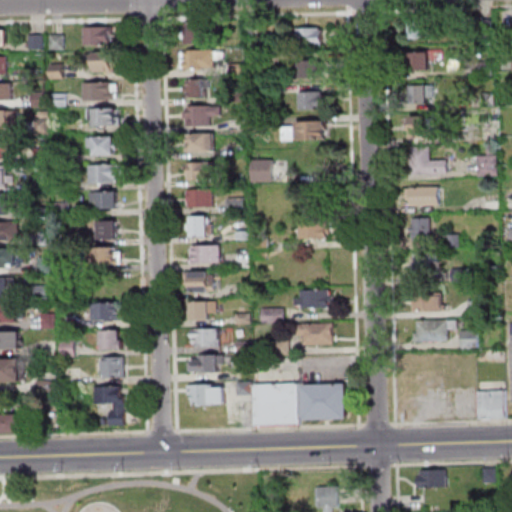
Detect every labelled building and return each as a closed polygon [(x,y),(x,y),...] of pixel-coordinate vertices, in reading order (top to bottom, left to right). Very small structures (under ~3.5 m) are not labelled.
[(428,21),(413,21),(413,39),(428,39),(428,21)] [(188,44),(188,23),(217,23),(218,34),(211,34),(212,43),(188,44)] [(247,23),(256,23),(257,36),(248,36),(247,23)] [(480,38),(480,24),(493,24),(493,38),(480,38)] [(113,44),(87,44),(87,27),(112,27),(113,44)] [(325,44),(300,45),(299,28),(321,28),(321,29),(324,29),(325,44)] [(0,47),(0,29),(8,29),(8,44),(2,44),(2,47),(0,47)] [(53,35),(66,34),(66,50),(53,50),(53,35)] [(31,36),(46,36),(46,50),(31,51),(31,36)] [(443,50),(412,51),(412,70),(431,70),(431,60),(444,60),(443,50)] [(184,69),(183,52),(227,51),(228,60),(217,61),(218,68),(206,69),(203,70),(200,70),(198,69),(184,69)] [(285,60),(273,61),(273,51),(285,51),(285,60)] [(95,71),(94,52),(115,52),(115,73),(108,73),(108,71),(95,71)] [(10,74),(0,74),(0,57),(10,57),(10,74)] [(300,78),(300,61),(322,60),(322,64),(325,64),(325,78),(300,78)] [(481,61),(482,74),(495,74),(495,61),(481,61)] [(246,63),(246,73),(233,74),(233,63),(246,63)] [(66,64),(66,79),(53,79),(53,64),(66,64)] [(41,69),(41,79),(28,79),(28,69),(41,69)] [(190,99),(189,80),(211,79),(212,89),(207,89),(208,98),(190,99)] [(88,100),(87,83),(114,82),(114,99),(88,100)] [(0,99),(0,83),(15,83),(15,99),(0,99)] [(274,93),(274,84),(286,84),(286,92),(274,93)] [(435,86),(413,87),(414,104),(429,104),(429,99),(436,98),(435,86)] [(35,92),(48,92),(48,106),(35,107),(35,92)] [(302,110),(302,92),(324,92),(324,95),(327,95),(327,109),(302,110)] [(482,93),(482,107),(497,107),(496,92),(482,93)] [(69,93),(69,107),(56,107),(55,93),(69,93)] [(232,94),(246,94),(246,102),(232,102),(232,94)] [(190,127),(190,106),(212,106),(212,107),(223,107),(223,116),(213,116),(213,127),(190,127)] [(119,124),(95,124),(95,117),(91,117),(91,107),(119,107),(119,124)] [(21,127),(0,127),(0,111),(20,111),(21,127)] [(414,116),(414,118),(407,119),(407,131),(412,131),(412,137),(418,137),(418,134),(438,133),(438,118),(430,118),(430,116),(414,116)] [(51,119),(51,133),(37,133),(37,119),(51,119)] [(266,133),(251,133),(250,119),(265,119),(266,133)] [(286,141),(285,127),(300,126),(300,121),(327,121),(328,141),(286,141)] [(217,152),(192,152),(192,133),(216,132),(217,152)] [(98,154),(98,148),(89,148),(89,138),(117,137),(117,154),(98,154)] [(13,151),(8,151),(8,158),(0,158),(0,142),(12,142),(13,151)] [(412,146),(413,173),(450,172),(449,160),(433,160),(432,145),(412,146)] [(56,148),(70,148),(70,162),(57,162),(56,148)] [(37,149),(52,149),(52,162),(37,162),(37,149)] [(480,155),(480,176),(500,176),(500,155),(480,155)] [(255,182),(254,161),(274,160),(275,182),(255,182)] [(192,181),(191,163),(218,163),(218,180),(192,181)] [(118,183),(93,184),(93,166),(125,166),(125,179),(118,179),(118,183)] [(8,187),(0,187),(0,167),(8,167),(8,176),(16,176),(16,183),(8,183),(8,187)] [(51,177),(51,190),(38,190),(38,177),(51,177)] [(71,178),(71,190),(58,190),(58,178),(71,178)] [(443,188),(410,188),(410,200),(414,200),(414,206),(443,206),(443,188)] [(216,207),(192,208),(191,190),(216,190),(216,207)] [(103,210),(103,203),(94,203),(94,194),(119,193),(119,209),(103,210)] [(486,195),(487,210),(500,210),(500,194),(486,195)] [(0,195),(8,195),(9,214),(0,214),(0,195)] [(231,213),(231,199),(247,199),(247,213),(231,213)] [(59,217),(58,204),(72,204),(72,217),(59,217)] [(39,219),(39,209),(53,209),(53,218),(39,219)] [(210,237),(194,237),(194,231),(190,231),(189,224),(194,224),(194,216),(210,216),(210,237)] [(433,219),(416,220),(417,242),(434,241),(433,219)] [(118,239),(102,239),(102,221),(117,221),(118,239)] [(303,239),(303,222),(329,221),(330,239),(303,239)] [(21,240),(0,240),(0,223),(21,223),(21,240)] [(73,232),(73,245),(58,245),(58,232),(73,232)] [(252,240),(239,240),(239,233),(252,232),(252,240)] [(54,233),(54,246),(41,246),(41,233),(54,233)] [(447,235),(447,248),(463,247),(462,234),(447,235)] [(255,259),(254,240),(272,240),(272,254),(269,259),(255,259)] [(193,263),(192,256),(195,256),(195,246),(223,245),(224,262),(193,263)] [(123,264),(99,265),(99,247),(117,247),(117,252),(122,252),(123,264)] [(0,249),(18,249),(19,264),(12,264),(12,267),(0,267),(0,249)] [(417,253),(418,262),(416,262),(416,274),(434,274),(434,262),(443,261),(442,253),(417,253)] [(239,269),(239,256),(252,255),(252,269),(239,269)] [(42,273),(41,258),(55,258),(56,273),(42,273)] [(74,259),(74,273),(59,273),(59,259),(74,259)] [(455,269),(455,283),(471,283),(470,269),(455,269)] [(194,291),(194,271),(212,271),(212,291),(194,291)] [(10,296),(0,296),(0,278),(17,278),(17,287),(10,287),(10,296)] [(52,286),(52,302),(36,302),(35,286),(52,286)] [(305,308),(305,306),(298,306),(298,299),(305,298),(305,290),(331,290),(331,308),(305,308)] [(418,313),(447,312),(446,295),(417,296),(418,313)] [(472,301),(472,315),(487,314),(486,300),(472,301)] [(194,319),(194,302),(220,302),(220,313),(212,313),(212,319),(194,319)] [(0,321),(0,303),(20,303),(20,305),(25,304),(26,321),(0,321)] [(126,320),(95,321),(95,304),(126,303),(126,320)] [(266,308),(286,308),(286,322),(266,322),(266,308)] [(45,329),(45,314),(58,314),(58,329),(45,329)] [(252,323),(240,324),(240,314),(252,314),(252,323)] [(62,329),(62,316),(76,315),(76,329),(62,329)] [(451,340),(451,330),(460,330),(459,319),(420,320),(421,333),(417,333),(417,341),(451,340)] [(307,345),(307,334),(300,334),(300,325),(307,325),(307,324),(336,324),(336,344),(307,345)] [(106,351),(105,330),(122,329),(122,339),(126,339),(126,351),(106,351)] [(200,347),(200,344),(196,344),(195,329),(223,329),(224,346),(200,347)] [(464,348),(464,331),(482,330),(483,347),(464,348)] [(0,349),(0,331),(23,331),(23,349),(0,349)] [(78,340),(78,356),(65,357),(64,340),(78,340)] [(292,354),(275,354),(275,341),(292,340),(292,354)] [(58,341),(58,355),(45,355),(45,341),(58,341)] [(241,350),(241,341),(254,341),(254,350),(241,350)] [(208,373),(208,371),(196,371),(196,359),(202,359),(202,355),(228,355),(228,364),(221,364),(221,373),(208,373)] [(0,358),(22,358),(23,381),(0,381),(0,358)] [(107,377),(106,358),(127,358),(128,377),(107,377)] [(40,381),(55,381),(55,397),(40,397),(40,381)] [(241,395),(241,382),(255,381),(255,395),(241,395)] [(349,382),(350,417),(307,419),(306,384),(349,382)] [(303,424),(259,426),(257,385),(301,383),(303,424)] [(197,406),(197,395),(193,395),(193,385),(217,384),(217,387),(227,387),(228,404),(217,404),(217,406),(197,406)] [(100,403),(99,388),(126,387),(127,425),(109,425),(109,424),(105,424),(105,418),(109,418),(109,411),(117,411),(117,403),(100,403)] [(509,418),(507,390),(481,391),(482,419),(509,418)] [(0,431),(0,414),(22,414),(22,416),(29,416),(29,428),(22,428),(22,431),(0,431)] [(499,482),(487,482),(486,468),(499,468),(499,482)] [(423,488),(422,475),(425,475),(425,470),(449,469),(450,487),(423,488)] [(327,511),(327,507),(322,507),(322,506),(319,506),(319,488),(341,487),(341,507),(335,507),(335,511),(327,511)]
